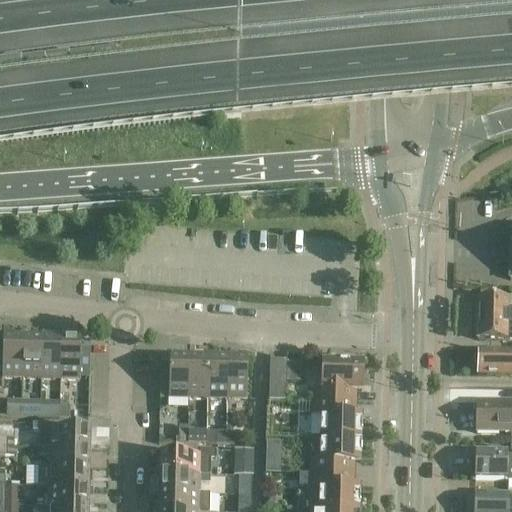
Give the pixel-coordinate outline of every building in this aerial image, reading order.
[(477,300),(477,321),(511,321),(511,310),(507,310),(507,300),(477,300)] [(511,321),(477,321),(477,342),(511,342),(511,321)] [(21,382),(22,341),(2,341),(2,355),(0,355),(0,374),(1,374),(1,381),(21,382)] [(41,342),(22,341),(21,382),(40,382),(41,342)] [(40,382),(59,383),(60,342),(41,342),(40,382)] [(60,342),(59,383),(79,383),(80,342),(60,342)] [(510,354),(477,353),(477,355),(474,357),(473,365),(477,367),(476,378),(511,378),(511,367),(510,368),(510,354)] [(168,401),(188,402),(189,361),(169,361),(169,362),(160,362),(159,400),(168,400),(168,401)] [(188,402),(207,402),(208,362),(189,361),(188,402)] [(313,391),(312,404),(355,405),(356,393),(362,393),(362,365),(351,365),(351,361),(336,361),(336,364),(322,364),(321,391),(313,391)] [(226,403),(227,362),(208,362),(207,402),(226,403)] [(227,362),(226,403),(246,403),(247,363),(227,362)] [(286,363),(270,362),(268,403),(273,403),(285,403),(286,363)] [(320,417),(320,440),(360,441),(361,417),(355,417),(355,405),(312,404),(312,417),(320,417)] [(511,404),(476,404),(476,435),(511,435),(511,404)] [(11,407),(11,420),(20,421),(20,407),(11,407)] [(20,407),(20,421),(29,421),(29,408),(20,407)] [(59,421),(59,408),(49,408),(49,421),(59,421)] [(68,408),(59,408),(59,421),(68,422),(68,408)] [(53,427),(32,427),(32,434),(38,434),(38,450),(89,451),(89,432),(53,431),(53,427)] [(187,446),(187,434),(178,433),(177,446),(187,446)] [(196,434),(187,434),(187,446),(196,447),(196,434)] [(206,434),(205,447),(225,447),(225,434),(206,434)] [(225,434),(225,447),(234,448),(235,435),(225,434)] [(360,465),(360,441),(320,440),(319,463),(311,463),(311,476),(354,477),(354,465),(360,465)] [(503,450),(489,449),(488,457),(475,456),(475,481),(511,482),(511,457),(506,458),(506,457),(503,457),(503,450)] [(88,471),(89,451),(38,450),(38,458),(48,458),(48,470),(88,471)] [(159,457),(159,476),(209,478),(209,461),(215,461),(216,453),(199,453),(199,458),(159,457)] [(265,467),(265,475),(280,476),(280,467),(265,467)] [(37,489),(47,489),(88,490),(88,471),(48,470),(38,470),(37,489)] [(209,478),(159,476),(158,496),(199,497),(199,485),(209,485),(209,478)] [(353,489),(354,477),(311,476),(310,489),(319,489),(318,511),(320,511),(358,511),(359,489),(353,489)] [(251,488),(251,479),(238,478),(238,488),(251,488)] [(87,509),(88,490),(47,489),(47,508),(87,509)] [(158,496),(158,511),(208,511),(208,497),(199,497),(158,496)] [(264,497),(264,507),(274,507),(274,497),(264,497)] [(474,511),(511,511),(511,509),(506,510),(507,497),(474,497),(474,511)]
